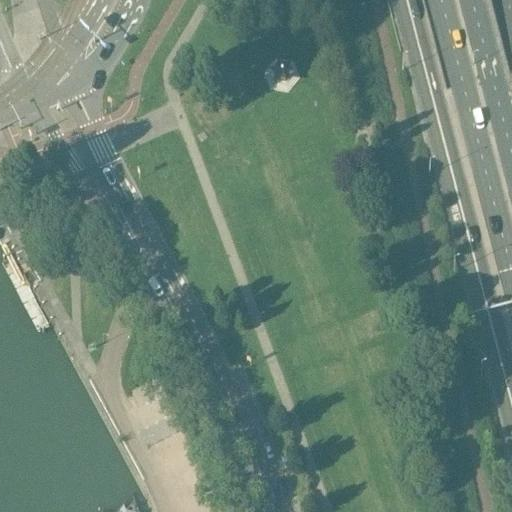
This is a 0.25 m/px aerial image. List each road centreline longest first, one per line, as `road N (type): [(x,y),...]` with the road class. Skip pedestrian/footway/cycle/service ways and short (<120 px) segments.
road 1 (trunk): [(404,0),(511,422)]
road 2 (trunk): [(439,0),(511,280)]
road 3 (tertiary): [(272,511),(248,446),(144,260)]
road 4 (tertiary): [(144,260),(142,228),(67,70)]
road 5 (tertiary): [(21,95),(144,260)]
road 6 (trunk): [(511,153),(470,0)]
